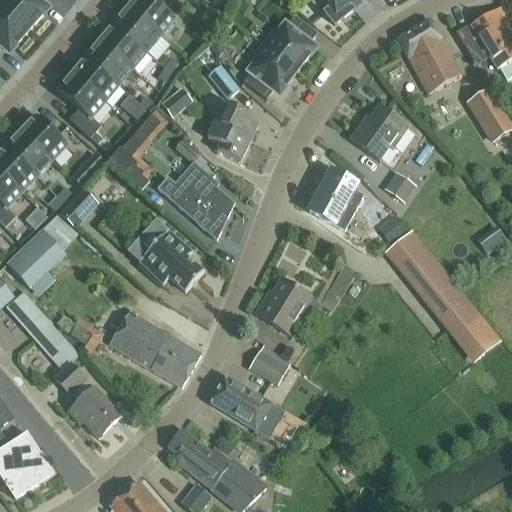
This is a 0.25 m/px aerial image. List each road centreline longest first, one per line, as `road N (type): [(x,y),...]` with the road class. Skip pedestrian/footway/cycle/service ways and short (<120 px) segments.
road 1 (unclassified): [(73,511),(186,416),(220,349),(276,184),(327,94),(386,32),(441,0)]
road 2 (residential): [(0,107),(98,0)]
